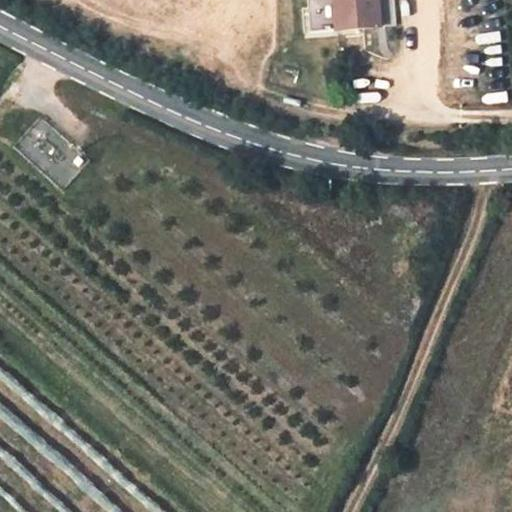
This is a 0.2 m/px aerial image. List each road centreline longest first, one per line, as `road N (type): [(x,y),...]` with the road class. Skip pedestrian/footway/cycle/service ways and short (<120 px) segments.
road 1 (tertiary): [(0,28),(145,99),(291,154),(344,167),(511,170)]
road 2 (track): [(494,171),(346,511)]
